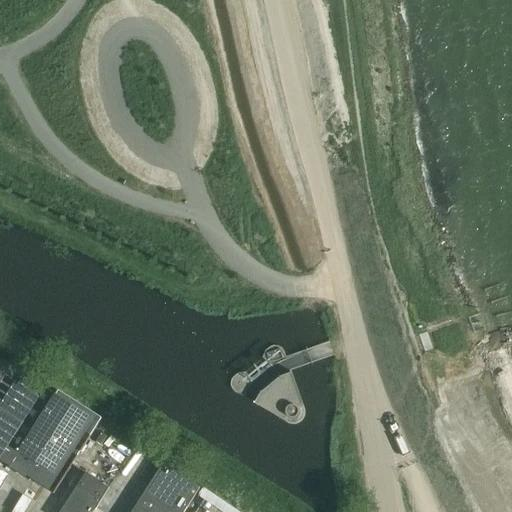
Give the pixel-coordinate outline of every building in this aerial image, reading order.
[(0,409),(23,374),(13,367),(0,358),(0,409)] [(254,402),(253,403),(285,422),(289,418),(290,419),(291,419),(293,420),(294,420),(295,420),(296,419),(297,419),(298,418),(299,417),(299,416),(300,415),(300,414),(300,413),(300,412),(300,411),(300,410),(299,409),(304,406),(292,372),(291,373),(291,374),(281,377),(280,377),(261,393),(255,403),(254,402)] [(23,374),(0,409),(0,461),(9,448),(18,455),(19,455),(11,467),(54,495),(99,425),(100,423),(57,396),(56,395),(23,374)] [(164,465),(146,493),(175,511),(186,511),(201,489),(198,487),(164,465)] [(68,504),(62,511),(95,511),(110,489),(87,474),(68,504)] [(175,511),(146,493),(133,511),(175,511)]
